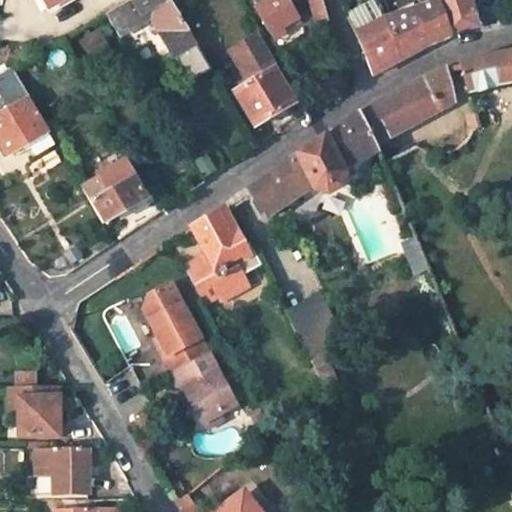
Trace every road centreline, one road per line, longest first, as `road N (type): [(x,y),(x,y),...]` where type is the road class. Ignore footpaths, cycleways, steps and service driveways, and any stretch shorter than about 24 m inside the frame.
road 1 (residential): [(43,308),(344,107),(439,57),(511,38)]
road 2 (residential): [(43,308),(164,511)]
